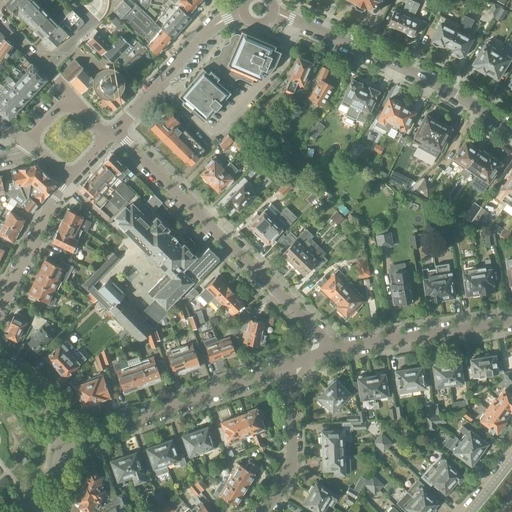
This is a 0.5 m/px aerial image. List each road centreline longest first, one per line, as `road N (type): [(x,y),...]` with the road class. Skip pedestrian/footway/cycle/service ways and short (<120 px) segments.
road 1 (residential): [(324,350),(317,333),(113,133)]
road 2 (residential): [(63,442),(285,366)]
road 3 (residential): [(511,130),(450,91),(309,26)]
road 4 (residential): [(511,321),(324,350)]
road 5 (residential): [(113,133),(205,33),(243,13)]
road 6 (residential): [(264,511),(292,456),(285,366)]
road 7 (residential): [(0,308),(69,177)]
